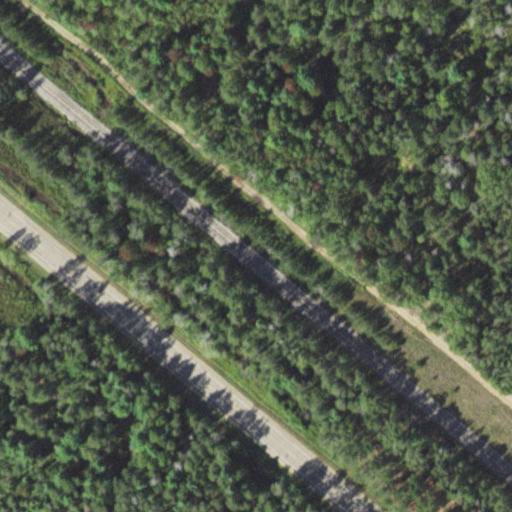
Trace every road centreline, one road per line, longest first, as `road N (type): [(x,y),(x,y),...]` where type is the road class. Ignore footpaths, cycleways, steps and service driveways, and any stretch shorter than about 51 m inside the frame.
road 1 (track): [(511,390),(25,0)]
road 2 (tertiary): [(376,511),(0,205)]
